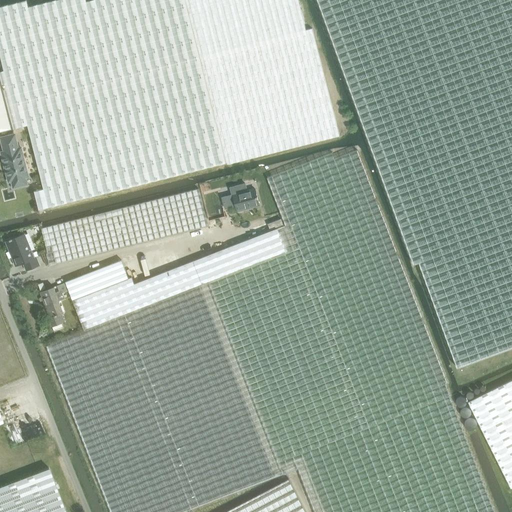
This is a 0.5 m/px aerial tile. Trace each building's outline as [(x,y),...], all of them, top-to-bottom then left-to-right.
[(27,0),(0,6),(0,49),(6,71),(0,72),(14,129),(28,126),(29,131),(42,182),(43,189),(36,191),(40,209),(227,162),(228,164),(339,136),(312,28),(306,30),(299,7),(297,0),(91,0),(87,1),(86,0),(56,0),(29,7),(27,0)] [(511,0),(317,0),(410,254),(414,264),(420,262),(457,367),(511,347),(511,0)] [(0,132),(14,129),(0,72),(0,132)] [(4,152),(1,153),(9,182),(13,181),(15,188),(25,185),(23,178),(28,177),(21,148),(18,149),(14,135),(1,139),(4,152)] [(129,278),(73,300),(84,329),(202,284),(209,281),(278,461),(283,472),(284,474),(298,469),(314,511),(494,511),(465,436),(444,383),(448,382),(445,374),(426,324),(386,222),(361,157),(358,150),(339,157),(335,159),(332,153),(317,159),(272,176),(267,177),(281,213),(285,225),(251,239),(202,257),(179,266),(134,283),(132,277),(129,278)] [(232,194),(222,197),(225,209),(236,206),(237,211),(261,205),(256,188),(248,190),(246,182),(230,187),(232,194)] [(52,246),(56,264),(208,226),(199,189),(128,207),(41,228),(46,247),(52,246)] [(268,224),(270,230),(284,225),(281,219),(268,224)] [(27,270),(40,264),(37,256),(35,257),(25,233),(6,241),(10,251),(12,250),(18,264),(24,262),(27,270)] [(69,290),(73,300),(129,278),(122,260),(66,281),(66,282),(57,285),(59,291),(56,293),(54,287),(40,292),(49,317),(48,317),(52,326),(65,322),(62,313),(64,313),(59,300),(64,298),(62,292),(69,290)] [(84,329),(46,344),(95,471),(110,511),(181,511),(193,508),(220,497),(243,488),(276,474),(283,472),(278,461),(209,281),(202,284),(84,329)] [(511,379),(468,401),(468,402),(511,488),(511,487),(511,379)] [(65,511),(48,467),(0,485),(0,511),(65,511)] [(306,511),(290,479),(225,511),(306,511)]
